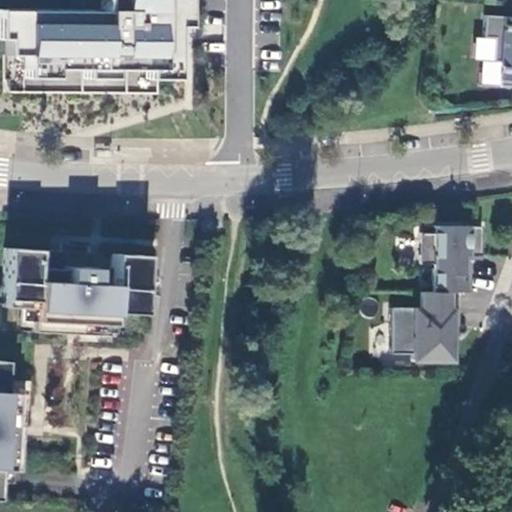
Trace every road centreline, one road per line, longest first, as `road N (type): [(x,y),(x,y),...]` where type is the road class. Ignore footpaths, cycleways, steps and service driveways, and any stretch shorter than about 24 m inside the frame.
road 1 (residential): [(174,182),(165,324),(144,376),(132,480),(119,491),(99,489)]
road 2 (residential): [(511,155),(247,180)]
road 3 (residential): [(511,301),(428,511)]
road 4 (residential): [(247,180),(245,0)]
road 5 (residential): [(174,182),(0,173)]
